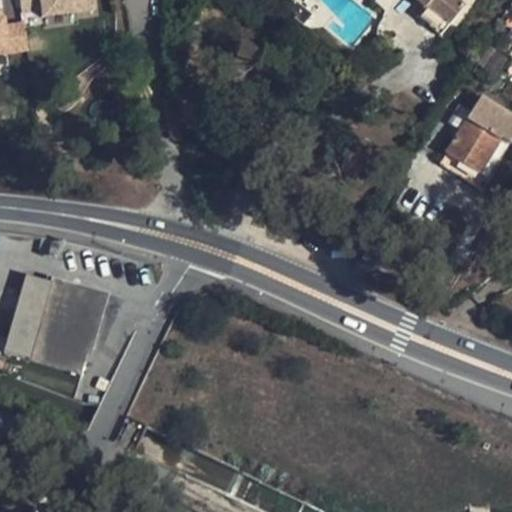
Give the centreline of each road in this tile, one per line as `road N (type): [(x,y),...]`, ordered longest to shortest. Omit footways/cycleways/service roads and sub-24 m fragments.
road 1 (tertiary): [(511,375),(169,237)]
road 2 (residential): [(169,237),(173,142),(142,0)]
road 3 (tertiary): [(169,237),(0,205)]
